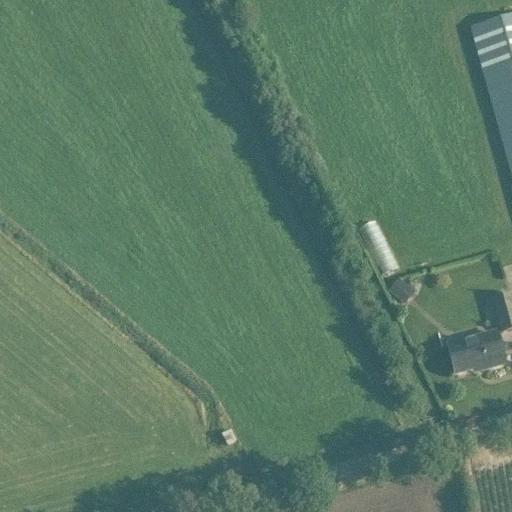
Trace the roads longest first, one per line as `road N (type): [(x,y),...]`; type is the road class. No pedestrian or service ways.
road 1 (track): [(446,441),(220,0)]
road 2 (tertiary): [(195,511),(511,422)]
